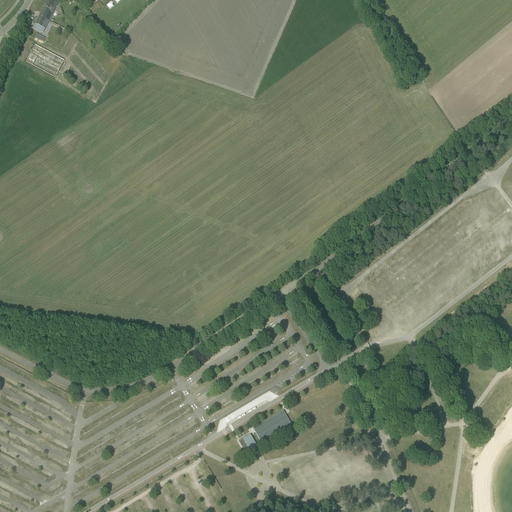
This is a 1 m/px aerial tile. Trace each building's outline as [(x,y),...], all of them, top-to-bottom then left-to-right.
[(54,11),(53,11),(55,7),(56,7),(58,4),(50,0),(47,0),(39,16),(49,21),(54,11)] [(43,33),(49,21),(39,16),(35,24),(39,27),(38,30),(43,33)] [(68,49),(72,52),(77,45),(73,42),(68,49)] [(26,62),(26,63),(27,62),(55,77),(64,60),(35,45),(26,62)] [(243,439),(250,451),(252,450),(257,447),(250,435),(243,439)]
